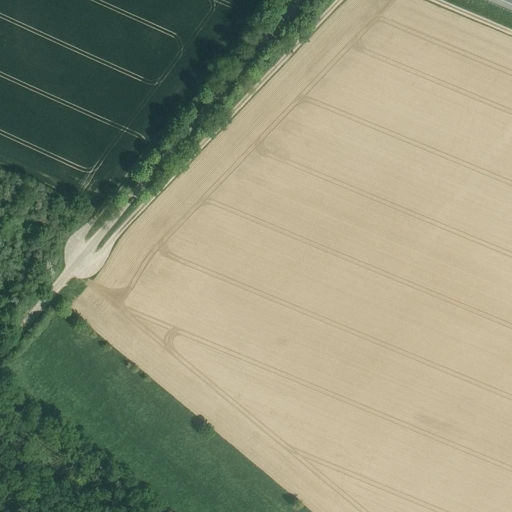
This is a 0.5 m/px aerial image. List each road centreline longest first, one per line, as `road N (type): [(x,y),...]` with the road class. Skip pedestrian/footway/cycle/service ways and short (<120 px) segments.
road 1 (track): [(341,0),(89,263),(73,253),(74,240),(257,0)]
road 2 (unclassified): [(0,356),(299,0)]
